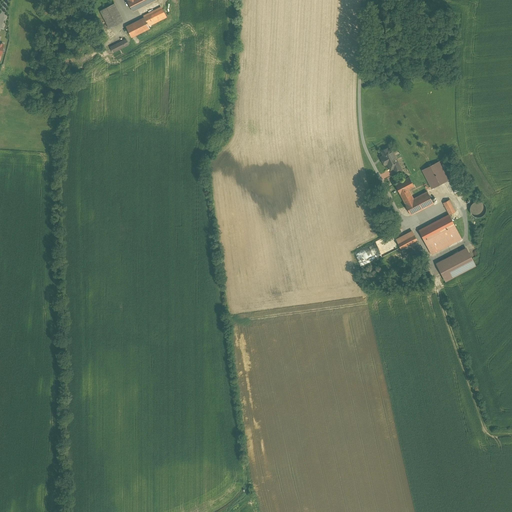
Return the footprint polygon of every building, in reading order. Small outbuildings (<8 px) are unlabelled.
[(124,18),(114,0),(113,0),(100,7),(109,26),(124,18)] [(126,0),(130,7),(132,6),(133,8),(149,0),(126,0)] [(150,26),(149,24),(169,14),(163,3),(143,12),(144,15),(126,24),(132,35),(150,26)] [(130,41),(126,35),(110,43),(113,49),(130,41)] [(389,150),(378,155),(381,161),(377,163),(380,170),(384,168),(388,176),(391,174),(393,178),(401,175),(389,150)] [(425,172),(416,177),(422,191),(432,186),(425,172)] [(413,213),(412,212),(426,205),(420,193),(406,200),(398,182),(388,186),(403,218),(413,213)] [(448,215),(455,212),(449,199),(442,203),(448,215)] [(441,205),(435,208),(439,215),(445,213),(441,205)] [(477,207),(473,208),(471,209),(470,212),(469,215),(470,218),(472,220),(474,221),(479,222),(482,219),(484,217),(484,214),(483,211),(481,208),(477,207)] [(455,241),(442,216),(412,232),(424,257),(455,241)] [(395,231),(401,229),(398,222),(392,224),(395,231)] [(410,245),(403,232),(388,239),(394,253),(410,245)] [(466,248),(434,262),(443,282),(475,267),(466,248)]
